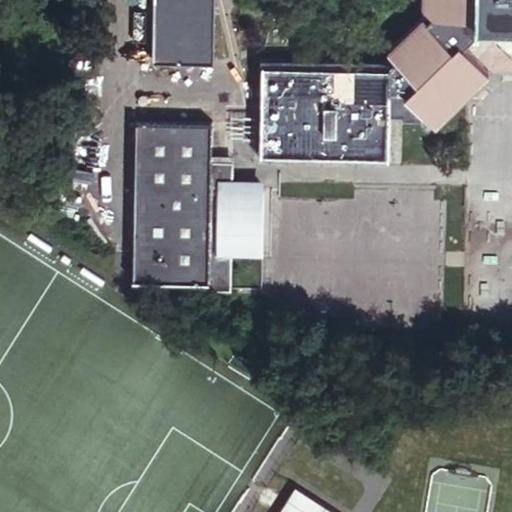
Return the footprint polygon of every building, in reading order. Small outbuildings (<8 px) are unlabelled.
[(223,65),(225,0),(166,0),(164,63),(223,65)] [(511,0),(426,0),(426,8),(434,17),(429,22),(425,18),(390,52),(398,60),(392,66),(265,64),(264,154),(391,155),(391,117),(405,117),(405,121),(424,121),(428,117),(436,125),(464,98),(463,86),(484,66),(479,60),(497,42),(511,56),(511,0)] [(511,56),(497,42),(479,60),(484,66),(499,76),(511,75),(511,56)] [(499,76),(484,66),(463,86),(464,98),(499,76)] [(149,122),(144,281),(220,283),(220,273),(223,179),(224,162),(225,125),(149,122)] [(246,163),(224,162),(223,179),(245,179),(246,163)] [(245,179),(223,179),(220,273),(242,274),(243,257),(273,258),(275,194),(245,194),(245,186),(245,179)] [(275,194),(275,187),(245,186),(245,194),(275,194)] [(242,274),(220,273),(220,283),(220,291),(242,291),(242,274)] [(337,511),(292,484),(274,511),(337,511)]
